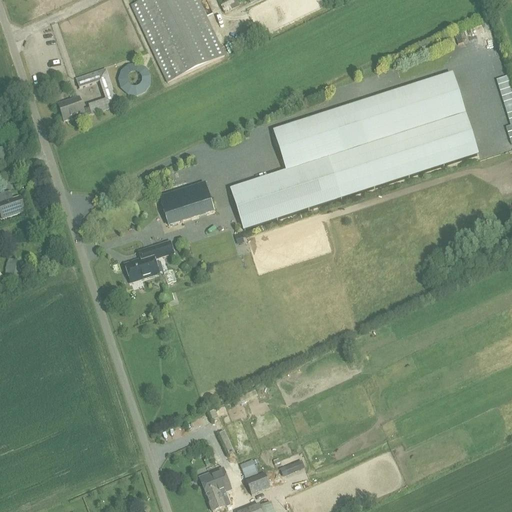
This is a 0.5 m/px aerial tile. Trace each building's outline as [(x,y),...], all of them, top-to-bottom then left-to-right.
[(146,0),(132,7),(168,83),(225,57),(198,0),(146,0)] [(236,0),(233,0),(220,6),(225,15),(240,7),(236,0)] [(455,36),(458,46),(463,44),(460,34),(455,36)] [(100,83),(106,100),(109,110),(119,107),(106,70),(77,80),(80,90),(100,83)] [(273,132),(286,172),(231,190),(246,233),(478,156),(464,113),(452,74),(273,132)] [(79,98),(58,105),(64,122),(84,116),(85,118),(100,113),(96,103),(90,105),(91,109),(84,111),(79,98)] [(205,184),(160,198),(169,226),(213,212),(205,184)] [(0,195),(0,213),(2,220),(25,213),(20,198),(15,200),(13,192),(0,195)] [(155,248),(159,259),(174,254),(170,243),(155,248)] [(154,257),(125,266),(131,284),(159,275),(154,257)] [(176,283),(173,271),(164,274),(167,285),(176,283)] [(232,402),(235,408),(258,397),(255,391),(232,402)] [(240,466),(245,479),(258,475),(253,461),(240,466)] [(222,470),(211,475),(220,495),(230,491),(222,470)] [(252,497),(271,490),(265,474),(246,482),(252,497)] [(216,511),(225,508),(220,495),(211,475),(199,479),(212,511),(216,511)]
